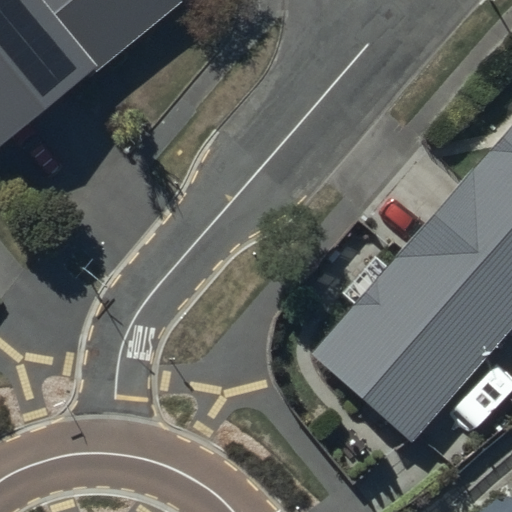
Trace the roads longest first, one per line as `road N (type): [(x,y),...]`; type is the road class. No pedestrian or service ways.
road 1 (residential): [(113,455),(118,362),(143,305),(405,0)]
road 2 (residential): [(113,455),(193,481),(230,511)]
